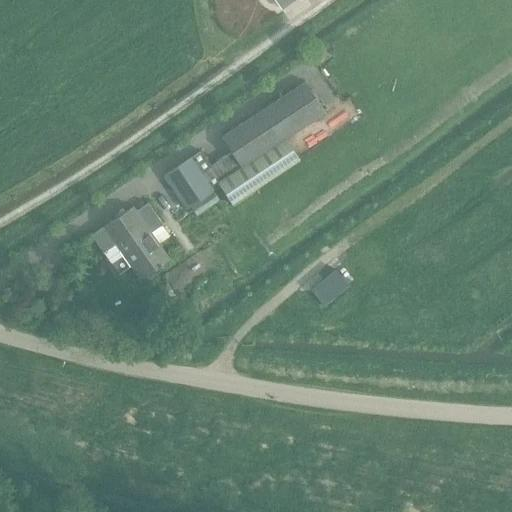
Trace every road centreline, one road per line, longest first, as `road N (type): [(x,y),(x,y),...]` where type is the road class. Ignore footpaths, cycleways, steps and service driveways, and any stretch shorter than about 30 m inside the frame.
road 1 (unclassified): [(511,418),(270,396),(0,336)]
road 2 (track): [(0,229),(339,0)]
